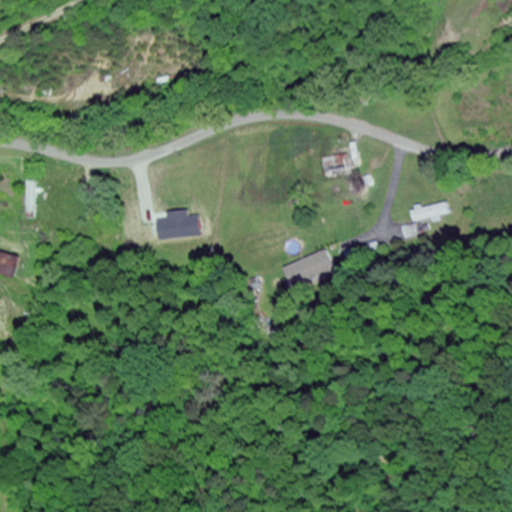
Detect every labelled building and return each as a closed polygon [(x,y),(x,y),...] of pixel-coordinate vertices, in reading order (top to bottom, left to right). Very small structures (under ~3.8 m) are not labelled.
[(358,169),(347,152),(325,166),(336,183),(358,169)] [(38,182),(28,182),(28,220),(38,220),(38,182)] [(124,225),(135,225),(135,189),(124,189),(124,225)] [(415,224),(452,216),(449,204),(413,212),(415,224)] [(201,222),(163,222),(163,242),(201,242),(201,222)] [(296,263),(299,273),(343,259),(340,249),(296,263)]
